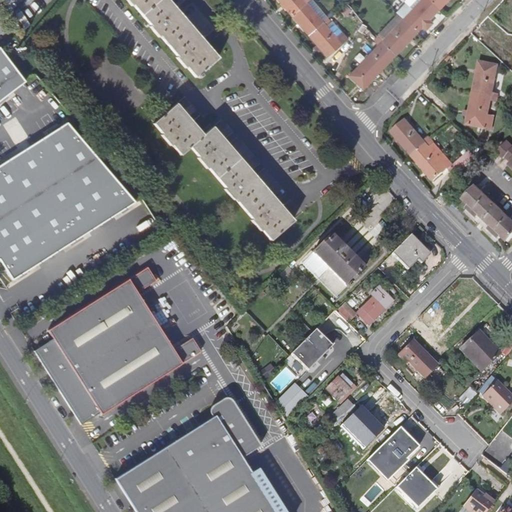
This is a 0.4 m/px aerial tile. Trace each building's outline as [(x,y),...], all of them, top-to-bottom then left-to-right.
[(187,67),(196,77),(219,58),(169,0),(126,0),(132,7),(134,5),(150,25),(149,26),(158,37),(160,35),(177,56),(176,57),(185,68),(187,67)] [(336,37),(321,20),(307,3),(310,0),(278,0),(318,45),(314,48),(318,53),(321,50),(327,57),(348,39),(342,32),(336,37)] [(310,0),(307,3),(321,20),(326,16),(312,0),(310,0)] [(385,39),(379,35),(373,41),(378,46),(349,76),(363,89),(422,28),(426,32),(433,23),(430,20),(448,0),(421,0),(422,1),(403,20),(385,39)] [(379,34),(379,35),(385,39),(403,20),(397,14),(379,34)] [(1,47),(0,47),(0,101),(4,98),(4,99),(27,82),(1,47)] [(480,62),(467,125),(493,130),(495,116),(489,115),(491,101),(498,102),(499,94),(493,93),(498,65),(480,62)] [(176,103),(153,122),(162,134),(161,135),(170,146),(172,144),(181,155),(190,147),(198,156),(197,158),(206,168),(207,167),(225,188),(224,189),(234,200),(235,199),(252,219),(251,220),(261,231),(262,230),(270,240),(293,220),(212,126),(203,134),(176,103)] [(434,180),(448,169),(430,147),(435,142),(429,136),(424,141),(406,120),(392,132),(434,180)] [(0,260),(14,281),(137,203),(68,123),(0,164),(0,260)] [(511,145),(507,142),(496,153),(503,159),(505,158),(511,163),(509,165),(511,167),(511,145)] [(448,169),(456,179),(470,165),(463,156),(448,169)] [(470,205),(468,207),(473,212),(479,218),(481,216),(492,226),(490,228),(501,239),(504,236),(509,242),(511,238),(511,219),(478,187),(465,200),(470,205)] [(473,212),(468,207),(463,213),(468,218),(473,212)] [(410,235),(392,253),(408,269),(418,260),(421,263),(428,256),(415,243),(417,242),(410,235)] [(333,237),(315,254),(344,284),(362,267),(333,237)] [(35,352),(82,426),(101,414),(102,416),(203,351),(194,338),(175,350),(139,293),(157,282),(149,268),(50,332),(55,340),(35,352)] [(362,308),(373,319),(392,301),(378,287),(371,294),(374,297),(362,308)] [(426,324),(428,327),(434,332),(437,336),(461,311),(449,300),(426,324)] [(345,303),(337,310),(349,322),(357,314),(345,303)] [(434,332),(428,327),(425,329),(431,335),(434,332)] [(316,329),(292,354),(308,370),(332,346),(316,329)] [(479,331),(460,349),(481,371),(500,353),(479,331)] [(413,342),(399,355),(407,363),(409,361),(423,377),(436,365),(413,342)] [(338,377),(326,389),(338,401),(350,389),(350,388),(353,385),(342,374),(339,378),(338,377)] [(511,394),(497,380),(482,395),(500,414),(511,401),(511,394)] [(274,382),(264,386),(271,399),(278,396),(275,392),(279,389),(274,382)] [(276,401),(288,414),(308,395),(296,382),(276,401)] [(327,396),(322,401),(327,406),(332,401),(327,396)] [(115,479),(136,511),(276,511),(242,457),(261,446),(231,399),(229,399),(227,398),(225,399),(223,399),(213,405),(211,409),(211,411),(211,413),(211,414),(211,415),(212,417),(115,479)] [(348,400),(329,417),(335,423),(353,405),(348,400)] [(353,435),(360,442),(367,435),(369,437),(380,425),(365,410),(354,421),(354,422),(350,426),(352,429),(351,430),(355,434),(353,435)] [(399,428),(367,460),(386,479),(388,477),(395,484),(407,472),(402,467),(409,460),(407,458),(418,447),(399,428)] [(490,446),(482,456),(511,479),(511,453),(495,440),(490,446)] [(396,487),(419,509),(439,488),(416,467),(396,487)] [(487,498),(488,496),(491,493),(480,485),(477,490),(487,498)] [(464,506),(470,511),(486,511),(495,502),(488,496),(487,498),(477,490),(464,506)]
